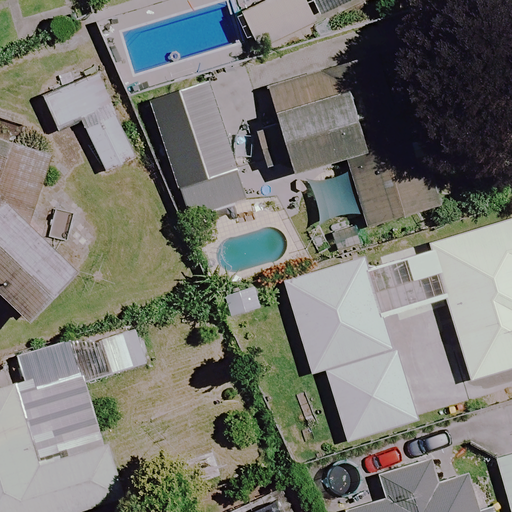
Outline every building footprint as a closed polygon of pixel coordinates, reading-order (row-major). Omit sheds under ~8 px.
[(274,0),(235,18),(249,48),(352,0),(274,0)] [(382,52),(259,92),(286,177),(340,160),(363,231),(432,208),(382,52)] [(115,98),(95,63),(37,95),(56,130),(74,120),(106,178),(146,156),(115,98)] [(220,165),(199,86),(144,101),(165,179),(220,165)] [(0,302),(26,325),(76,269),(27,225),(48,149),(0,135),(0,302)] [(511,220),(426,246),(466,383),(511,369),(511,220)] [(142,367),(131,332),(93,344),(104,379),(142,367)] [(399,386),(392,359),(334,374),(350,434),(454,406),(445,374),(399,386)] [(33,469),(9,388),(0,390),(0,511),(79,511),(119,500),(103,448),(33,469)] [(511,511),(511,455),(492,462),(507,511),(511,511)] [(492,511),(482,472),(432,485),(426,463),(382,475),(387,496),(338,510),(339,511),(492,511)]
